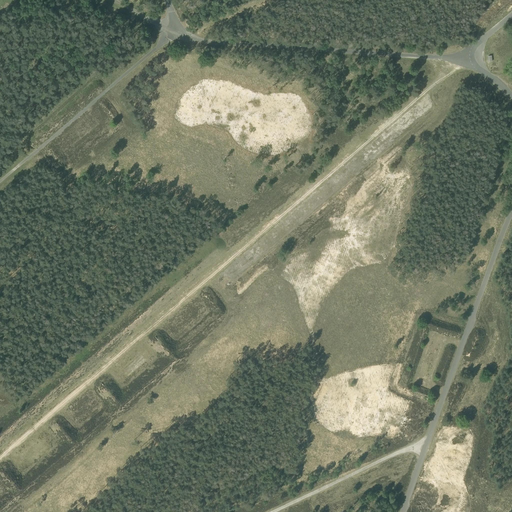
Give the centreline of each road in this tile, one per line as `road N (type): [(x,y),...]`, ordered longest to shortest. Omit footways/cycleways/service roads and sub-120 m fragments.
road 1 (track): [(0,457),(472,59)]
road 2 (track): [(511,210),(403,511)]
road 3 (track): [(472,59),(204,42),(177,29)]
road 4 (track): [(177,29),(0,183)]
road 5 (track): [(425,448),(276,511)]
